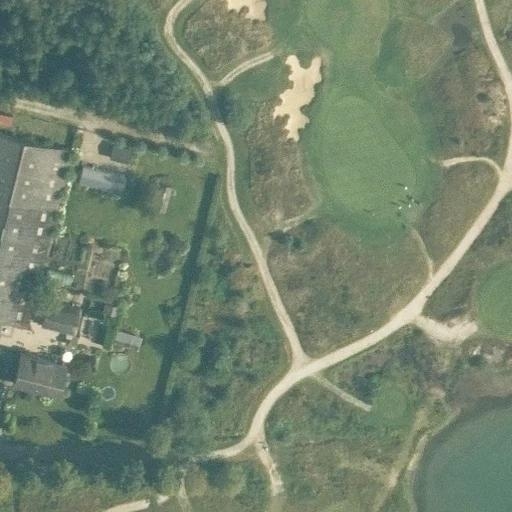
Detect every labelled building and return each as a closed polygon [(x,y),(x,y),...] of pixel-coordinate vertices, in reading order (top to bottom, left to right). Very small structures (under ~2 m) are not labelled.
[(0,130),(0,317),(27,324),(70,148),(0,130)] [(121,146),(117,158),(126,161),(130,148),(121,146)] [(127,167),(84,157),(80,172),(123,183),(127,167)] [(148,206),(165,210),(171,184),(154,181),(148,206)] [(41,323),(74,332),(80,306),(47,298),(41,323)] [(116,313),(119,303),(104,299),(102,309),(116,313)] [(116,327),(114,340),(139,344),(141,332),(116,327)] [(20,351),(18,362),(13,381),(59,393),(64,373),(67,363),(20,351)]
